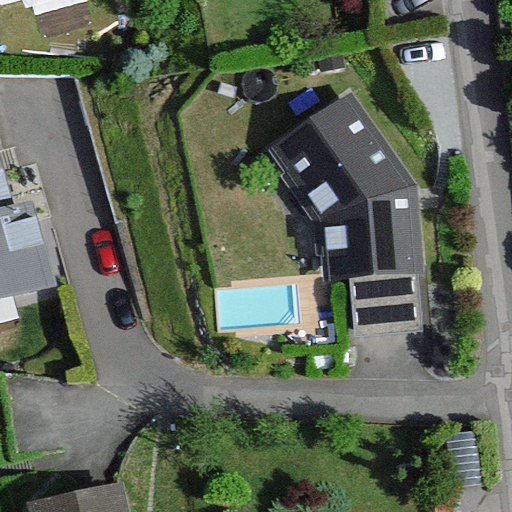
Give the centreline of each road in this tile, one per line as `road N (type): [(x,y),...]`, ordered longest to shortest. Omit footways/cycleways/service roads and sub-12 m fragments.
road 1 (residential): [(469,0),(511,419)]
road 2 (unknown): [(511,417),(138,430)]
